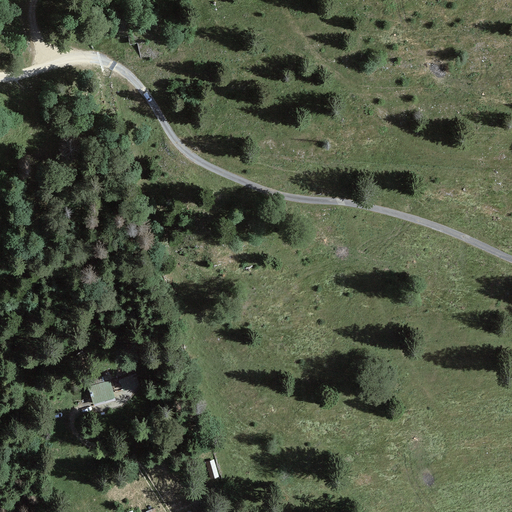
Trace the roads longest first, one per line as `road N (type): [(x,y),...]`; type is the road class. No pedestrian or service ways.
road 1 (track): [(53,61),(77,56),(118,67),(181,147),(237,178),(295,197),(367,206),(511,255)]
road 2 (track): [(169,511),(141,469),(95,448),(76,428),(75,414)]
